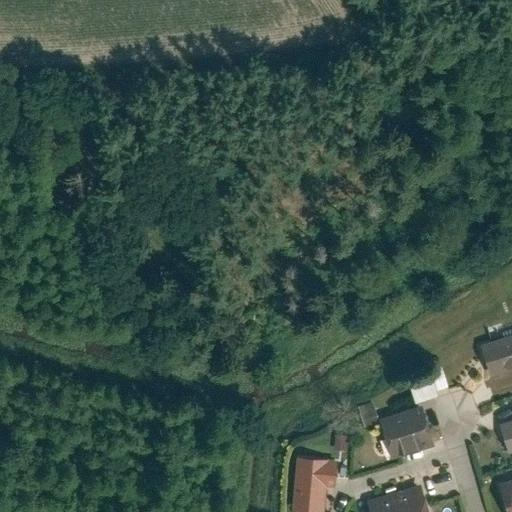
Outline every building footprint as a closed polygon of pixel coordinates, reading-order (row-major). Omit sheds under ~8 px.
[(511,333),(481,343),(493,381),(511,375),(511,333)] [(411,374),(416,397),(451,390),(446,367),(411,374)] [(511,405),(511,421),(499,425),(508,454),(511,452),(511,403),(511,405)] [(425,405),(376,421),(389,462),(438,446),(425,405)] [(339,457),(298,456),(295,511),(325,511),(326,488),(338,488),(339,457)] [(511,511),(511,480),(498,485),(506,511),(511,511)] [(430,511),(422,488),(367,505),(369,511),(430,511)]
